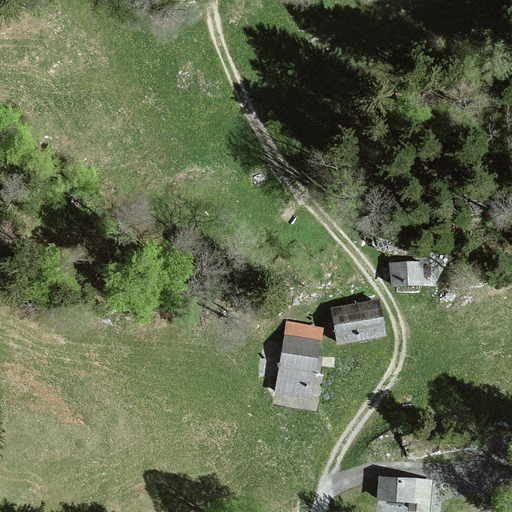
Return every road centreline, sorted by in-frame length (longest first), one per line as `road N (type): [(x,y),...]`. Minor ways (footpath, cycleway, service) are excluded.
road 1 (track): [(231,72),(290,177),(370,270),(395,314),(393,370),(346,437),(323,496)]
road 2 (track): [(323,496),(352,475),(406,463),(500,457)]
